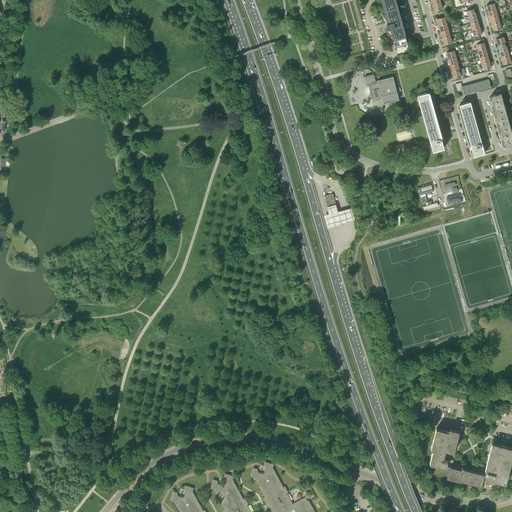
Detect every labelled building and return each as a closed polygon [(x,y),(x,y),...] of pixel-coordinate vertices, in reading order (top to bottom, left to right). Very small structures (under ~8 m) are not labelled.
[(395,0),(382,0),(389,22),(387,23),(389,28),(388,28),(389,29),(391,29),(395,44),(407,40),(395,0)] [(440,2),(433,4),(435,10),(442,8),(440,2)] [(486,5),(488,11),(496,9),(494,3),(486,5)] [(468,17),(476,15),(474,8),(466,10),(468,17)] [(496,9),(488,11),(490,18),(498,15),(496,9)] [(470,23),(478,21),(476,15),(468,17),(470,23)] [(498,15),(490,18),(492,24),(499,22),(498,15)] [(437,19),(439,25),(447,23),(445,16),(437,19)] [(480,27),(478,21),(470,23),(472,29),(480,27)] [(499,22),(492,24),(493,30),(501,28),(499,22)] [(447,23),(439,25),(440,31),(448,29),(447,23)] [(480,27),(472,29),(474,36),(471,36),(472,40),(480,38),(479,34),(482,33),(480,27)] [(448,29),(440,31),(442,37),(450,35),(448,29)] [(450,35),(442,37),(444,44),(452,42),(450,35)] [(496,38),(498,45),(505,43),(504,36),(496,38)] [(478,50),(486,48),(484,42),(476,44),(478,50)] [(505,43),(498,45),(499,51),(507,49),(505,43)] [(480,57),(487,55),(486,48),(478,50),(480,57)] [(507,49),(499,51),(501,57),(509,55),(507,49)] [(446,52),(448,59),(456,57),(454,50),(446,52)] [(482,63),(489,61),(487,55),(480,57),(482,63)] [(509,55),(501,57),(503,64),(511,62),(509,55)] [(456,57),(448,59),(450,65),(458,63),(456,57)] [(489,61),(482,63),(483,69),(491,67),(489,61)] [(458,63),(450,65),(452,71),(459,69),(458,63)] [(459,69),(452,71),(453,78),(461,75),(459,69)] [(382,98),(384,103),(399,99),(393,76),(376,81),(374,74),(364,76),(367,86),(368,85),(372,101),(380,99),(382,98)] [(462,87),(462,89),(463,91),(464,94),(491,87),(489,81),(489,80),(462,87)] [(442,137),(439,137),(427,92),(418,95),(433,150),(444,147),(442,142),(443,142),(442,137)] [(495,113),(506,110),(501,93),(491,96),(495,113)] [(470,101),(459,104),(474,156),(484,153),(481,142),(480,142),(470,108),(472,107),(470,101)] [(510,127),(506,110),(495,113),(500,130),(510,127)] [(511,132),(510,127),(500,130),(505,147),(511,145),(511,132)] [(324,196),(328,208),(336,205),(333,194),(324,196)] [(430,201),(423,203),(424,206),(421,206),(422,211),(437,206),(436,202),(431,204),(430,201)] [(336,205),(328,208),(327,208),(329,214),(324,215),(327,228),(355,220),(352,207),(338,211),(336,205)] [(449,428),(448,431),(436,428),(431,449),(433,449),(429,463),(436,464),(433,474),(461,482),(461,480),(481,485),(483,480),(486,481),(485,483),(487,484),(494,486),(496,480),(506,483),(511,458),(511,447),(492,443),(485,470),(487,470),(486,475),(485,475),(484,476),(484,475),(463,470),(463,471),(444,466),(444,465),(447,466),(447,465),(450,466),(451,463),(452,464),(452,461),(451,461),(452,459),(447,458),(447,460),(443,459),(444,454),(446,449),(454,452),(460,431),(449,428)] [(309,500),(308,501),(305,497),(293,503),(287,493),(288,492),(285,486),(283,487),(274,470),(273,467),(274,464),(265,461),(263,466),(265,466),(266,468),(265,473),(263,474),(258,472),(257,470),(258,469),(253,467),(251,476),(254,477),(265,497),(263,498),(267,504),(268,504),(269,506),(272,511),(250,511),(247,505),(248,504),(245,498),(243,499),(234,482),(232,479),(234,476),(225,473),(223,477),(225,478),(226,480),(225,484),(223,485),(218,484),(217,482),(218,481),(213,479),(211,488),(214,489),(224,509),(223,509),(224,511),(206,511),(205,510),(203,511),(194,494),(193,491),(194,488),(185,485),(183,489),(185,490),(186,492),(185,496),(183,497),(178,496),(177,494),(178,492),(173,491),(171,500),(174,501),(175,504),(179,511),(315,511),(310,503),(309,500)]
